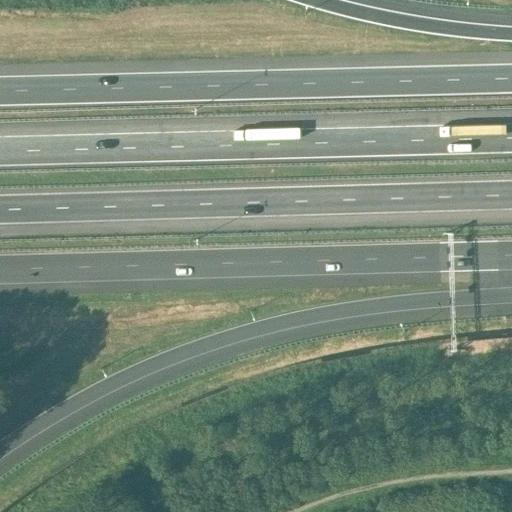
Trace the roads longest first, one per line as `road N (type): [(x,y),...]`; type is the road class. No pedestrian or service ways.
road 1 (motorway): [(0,462),(173,363),(280,329),(511,299)]
road 2 (motorway): [(0,210),(511,196)]
road 3 (motorway): [(0,269),(511,255)]
road 4 (motorway): [(511,137),(0,151)]
road 5 (motorway): [(511,79),(0,92)]
road 6 (motorway): [(511,33),(409,24),(314,0)]
